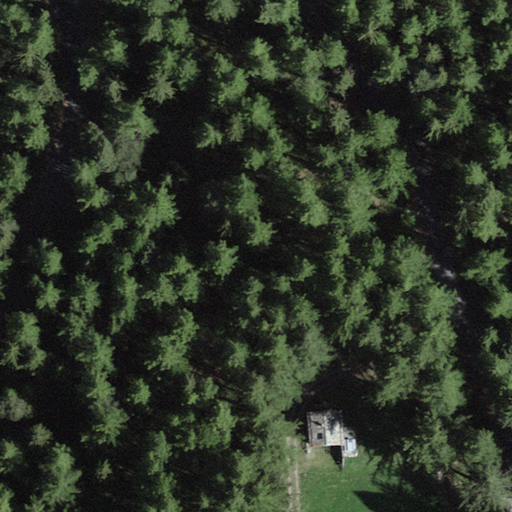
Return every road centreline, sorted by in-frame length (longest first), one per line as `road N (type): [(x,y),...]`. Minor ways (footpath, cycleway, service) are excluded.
road 1 (unclassified): [(225,0),(237,25),(343,138),(419,203),(481,308),(511,431)]
road 2 (unclassified): [(0,287),(47,93),(52,0)]
